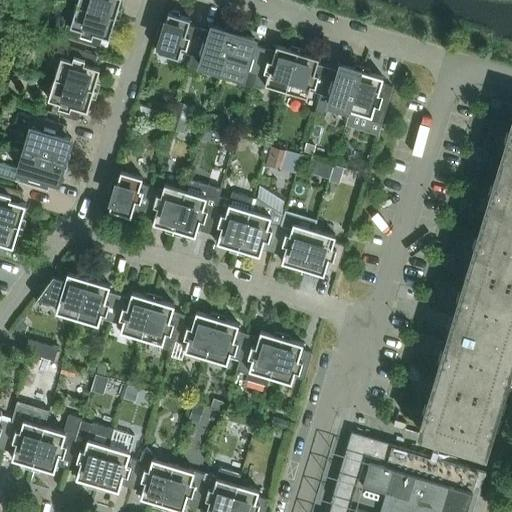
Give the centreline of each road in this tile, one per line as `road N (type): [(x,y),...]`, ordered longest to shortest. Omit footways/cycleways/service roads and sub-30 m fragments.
road 1 (residential): [(373,323),(71,231)]
road 2 (residential): [(373,323),(455,62)]
road 3 (residential): [(71,231),(95,195),(155,0)]
road 4 (residential): [(244,0),(455,62)]
road 5 (residential): [(296,511),(328,401),(373,323)]
